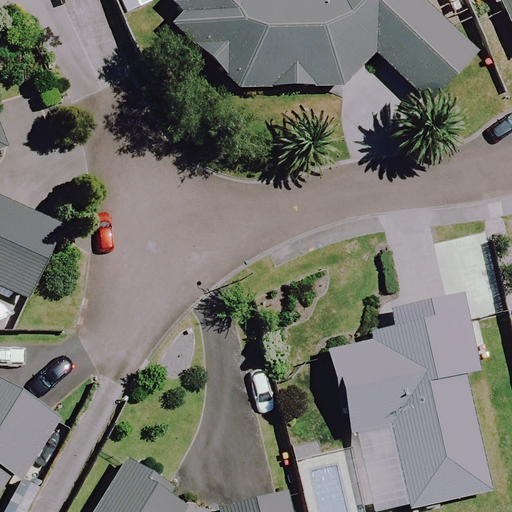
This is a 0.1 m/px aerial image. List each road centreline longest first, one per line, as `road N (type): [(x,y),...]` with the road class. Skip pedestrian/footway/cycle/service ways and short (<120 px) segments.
road 1 (residential): [(150,238),(511,147)]
road 2 (residential): [(150,238),(149,203),(108,95)]
road 3 (residential): [(111,365),(150,238)]
